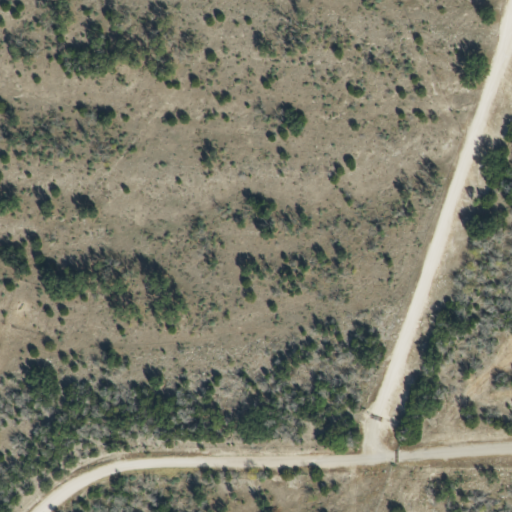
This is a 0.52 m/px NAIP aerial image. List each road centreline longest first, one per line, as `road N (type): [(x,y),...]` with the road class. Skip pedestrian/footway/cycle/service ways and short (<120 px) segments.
road 1 (residential): [(405,502),(410,404),(511,76)]
road 2 (residential): [(90,511),(405,502),(511,509)]
